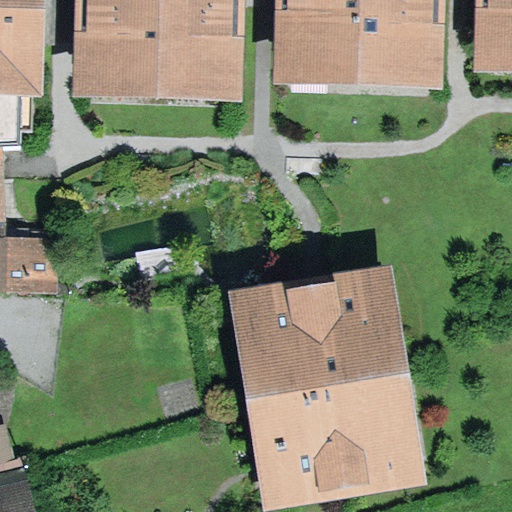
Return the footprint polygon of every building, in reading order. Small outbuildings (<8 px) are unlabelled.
[(0,0),(0,149),(19,150),(21,85),(27,85),(29,0),(0,0)] [(228,73),(230,0),(89,0),(87,69),(128,71),(128,81),(186,83),(187,72),(228,73)] [(428,61),(430,0),(289,0),(288,57),(329,58),(328,69),(387,70),(387,60),(428,61)] [(511,0),(490,0),(489,44),(511,45),(511,0)] [(48,250),(0,248),(0,288),(48,290),(48,250)] [(398,435),(375,291),(329,299),(329,295),(295,300),(296,304),(263,310),(269,342),(257,344),(275,456),(287,454),(293,488),(325,482),(326,486),(359,480),(359,477),(391,472),(386,437),(398,435)] [(0,468),(18,466),(12,426),(0,427),(0,468)] [(24,511),(20,493),(0,498),(0,511),(24,511)]
